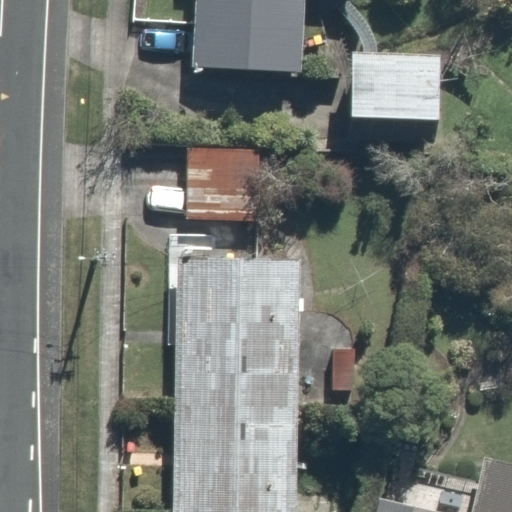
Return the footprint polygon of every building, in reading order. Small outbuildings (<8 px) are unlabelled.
[(189,0),(188,80),(301,82),(303,0),(189,0)] [(439,58),(354,57),(352,124),(438,126),(439,58)] [(270,138),(192,134),(188,223),(266,227),(270,138)] [(308,511),(314,264),(181,261),(174,511),(308,511)] [(465,511),(450,511),(383,497),(380,511),(511,511),(511,468),(477,461),(465,511)]
